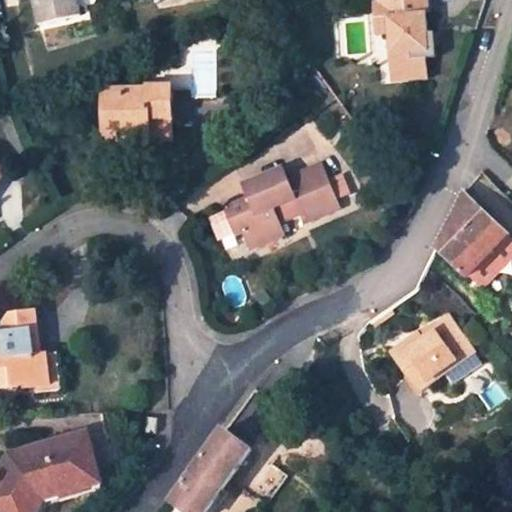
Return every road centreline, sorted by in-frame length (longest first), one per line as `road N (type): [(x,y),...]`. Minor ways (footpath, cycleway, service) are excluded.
road 1 (residential): [(503,0),(422,226),(357,307),(217,376)]
road 2 (residential): [(0,264),(76,213),(151,228),(217,376)]
road 3 (track): [(430,511),(331,320)]
road 4 (residential): [(217,376),(139,511)]
